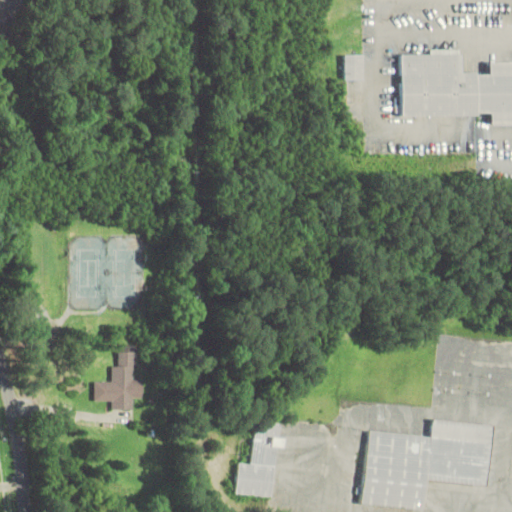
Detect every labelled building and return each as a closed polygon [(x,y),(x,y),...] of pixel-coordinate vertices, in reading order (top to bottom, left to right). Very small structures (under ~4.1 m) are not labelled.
[(487,114),(487,125),(511,124),(511,62),(487,62),(487,73),(460,73),(460,54),(398,54),(399,115),(487,114)] [(343,80),(361,80),(361,55),(343,55),(343,80)] [(92,400),(111,400),(111,409),(131,409),(131,399),(140,398),(140,378),(132,378),(132,346),(117,346),(117,365),(110,365),(110,381),(92,381),(92,400)] [(237,462),(234,493),(272,497),(280,419),(255,416),(250,464),(237,462)] [(361,504),(420,509),(423,480),(483,486),(490,425),(430,419),(428,437),(368,431),(361,504)]
